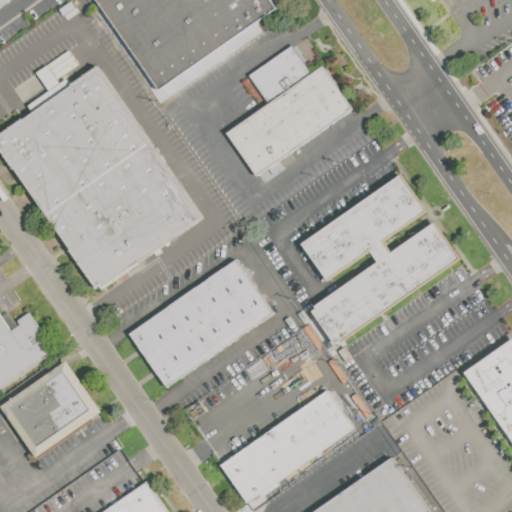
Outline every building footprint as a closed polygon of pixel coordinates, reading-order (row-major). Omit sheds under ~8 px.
[(0,0),(0,8),(12,0),(0,0)] [(161,90),(98,0),(272,0),(278,8),(161,90)] [(229,134),(270,105),(250,77),(292,47),(312,75),(325,67),(355,110),(259,176),(229,134)] [(204,217),(104,287),(102,284),(99,286),(16,167),(14,168),(0,147),(0,143),(3,141),(0,136),(24,119),(25,121),(75,86),(74,84),(99,66),(204,217)] [(305,245),(403,176),(428,211),(385,241),(393,253),(436,223),(461,259),(342,342),(341,340),(336,343),(314,312),(320,308),(318,305),(380,262),(372,250),(330,280),(305,245)] [(237,260),(275,313),(169,387),(132,334),(237,260)] [(0,390),(0,313),(13,332),(22,325),(19,321),(31,313),(57,350),(0,390)] [(511,436),(467,372),(511,340),(511,436)] [(4,407),(68,362),(103,412),(39,457),(4,407)] [(224,465),(329,391),(355,429),(250,503),(224,465)] [(317,511),(394,458),(432,511),(317,511)] [(105,511),(148,482),(169,511),(105,511)]
